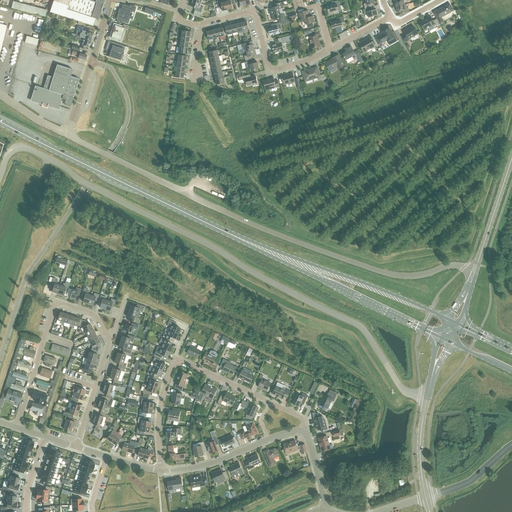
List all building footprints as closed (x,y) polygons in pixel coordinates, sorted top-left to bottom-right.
[(98,20),(103,5),(86,0),(53,0),(50,13),(78,21),(77,24),(84,26),(85,23),(93,26),(95,19),(98,20)] [(228,10),(226,2),(225,0),(223,0),(217,2),(219,8),(222,8),(223,11),(228,10)] [(226,2),(228,10),(233,8),(232,5),(235,4),(234,0),(230,0),(231,1),(226,2)] [(342,10),(341,6),(339,0),(332,2),(333,5),(327,7),(329,13),(329,15),(339,13),(339,11),(342,10)] [(374,0),(366,0),(366,3),(364,4),(365,9),(372,7),(371,4),(375,3),(374,0)] [(192,1),(191,6),(196,8),(195,10),(202,12),(203,7),(200,6),(201,4),(192,1)] [(45,17),(46,10),(13,2),(11,8),(45,17)] [(271,14),(280,12),(279,9),(283,8),(282,2),(274,4),(275,7),(270,8),(271,14)] [(134,12),(135,8),(136,8),(136,7),(130,5),(129,7),(122,4),(120,11),(119,11),(117,18),(116,18),(116,19),(120,20),(120,22),(128,24),(130,16),(129,16),(131,11),(134,12)] [(441,18),(454,11),(450,4),(434,12),(440,24),(444,22),(441,18)] [(405,5),(396,7),(397,12),(402,11),(403,14),(410,12),(408,7),(406,7),(405,5)] [(371,11),(370,8),(363,10),(365,15),(368,15),(369,18),(378,16),(376,9),(371,11)] [(310,17),(308,11),(299,13),(301,22),(305,21),(306,25),(307,24),(308,28),(314,26),(313,23),(315,22),(313,16),(310,17)] [(280,12),(271,14),(273,20),(278,19),(278,22),(286,20),(285,14),(281,15),(280,12)] [(342,23),(345,22),(343,16),(337,18),(337,21),(331,23),(333,29),(343,26),(342,23)] [(431,17),(420,23),(424,30),(425,32),(427,33),(428,32),(429,31),(428,28),(436,24),(437,26),(437,27),(440,25),(437,18),(433,21),(431,17)] [(280,22),(273,24),(274,27),(268,29),(270,35),(279,33),(278,29),(282,28),(280,22)] [(115,25),(111,37),(120,40),(124,29),(128,30),(129,26),(124,24),(122,28),(115,25)] [(76,32),(75,36),(76,36),(91,41),(92,36),(93,34),(89,33),(90,30),(83,28),(78,26),(77,27),(76,31),(76,32)] [(405,34),(402,36),(406,42),(409,40),(409,39),(418,34),(414,26),(408,30),(408,29),(404,31),(405,34)] [(390,45),(397,41),(390,28),(382,32),(384,35),(382,36),(382,35),(376,38),(380,44),(387,40),(390,45)] [(309,34),(309,37),(312,49),(320,47),(317,35),(313,36),(312,34),(312,33),(311,30),(304,32),(305,35),(309,34)] [(290,36),(282,38),(275,40),(276,43),(276,44),(272,45),(273,50),(273,49),(275,54),(278,53),(278,52),(284,51),(282,45),(295,41),(293,34),(290,35),(290,36)] [(84,39),(75,36),(74,39),(83,42),(81,48),(85,50),(86,47),(89,47),(91,41),(84,39)] [(374,45),(376,44),(374,41),(372,42),(370,38),(363,41),(363,40),(358,43),(363,53),(367,51),(368,52),(372,50),(371,48),(375,46),(374,45)] [(241,53),(247,52),(255,50),(253,45),(248,46),(248,43),(241,44),(243,50),(241,50),(241,53)] [(120,61),(124,49),(112,45),(109,57),(120,61)] [(359,62),(363,60),(358,50),(354,52),(351,47),(345,50),(347,53),(343,55),(346,60),(352,57),(353,57),(354,59),(357,58),(359,62)] [(78,58),(85,61),(87,55),(72,51),(69,50),(68,54),(71,55),(74,56),(75,55),(79,56),(78,58)] [(255,50),(247,52),(247,55),(244,56),(246,61),(252,59),(251,57),(256,55),(255,50)] [(331,60),(325,63),(329,71),(338,67),(340,65),(341,68),(345,66),(339,55),(338,55),(333,58),(331,59),(330,59),(331,60)] [(251,71),(259,69),(258,62),(255,63),(254,60),(244,62),(246,68),(250,67),(251,71)] [(71,97),(73,98),(79,79),(70,76),(72,70),(57,65),(53,77),(48,76),(44,88),(36,86),(32,100),(59,109),(62,99),(63,95),(70,97),(71,97)] [(318,80),(321,79),(320,77),(321,77),(317,67),(314,68),(314,69),(309,70),(308,69),(306,70),(306,71),(302,72),(306,82),(314,79),(317,78),(318,80)] [(284,85),(295,82),(293,73),(289,74),(289,75),(282,77),(284,85)] [(247,86),(258,83),(256,76),(249,78),(248,75),(239,77),(240,81),(246,79),(247,86)] [(276,88),(280,87),(278,80),(275,81),(274,78),(263,81),(265,90),(269,89),(269,88),(276,86),(276,88)] [(63,95),(62,99),(65,100),(64,104),(67,105),(67,106),(69,107),(70,106),(71,106),(73,98),(71,97),(70,97),(63,95)] [(67,260),(57,256),(56,261),(55,262),(65,266),(67,260)] [(57,294),(60,285),(57,284),(58,281),(55,281),(56,279),(53,278),(50,286),(53,287),(51,292),(57,294)] [(60,285),(57,294),(63,296),(65,291),(67,292),(70,283),(66,281),(65,284),(64,283),(63,286),(60,285)] [(69,298),(75,299),(76,295),(79,296),(81,289),(76,287),(75,290),(72,289),(69,298)] [(88,304),(91,295),(88,294),(89,291),(87,291),(87,289),(84,288),(82,296),(84,297),(83,302),(88,304)] [(91,295),(88,304),(93,305),(94,301),(97,301),(99,295),(94,293),(93,296),(91,295)] [(105,309),(108,301),(105,300),(106,297),(101,295),(99,302),(101,303),(100,308),(105,309)] [(108,301),(105,309),(110,311),(111,306),(114,307),(116,300),(111,299),(110,302),(108,301)] [(131,305),(129,311),(138,314),(139,311),(143,312),(145,306),(137,304),(136,307),(131,305)] [(138,314),(129,311),(127,317),(132,319),(131,322),(138,324),(139,318),(137,318),(138,314)] [(57,314),(56,318),(58,319),(56,323),(61,325),(61,324),(62,324),(65,314),(60,312),(59,315),(57,314)] [(65,314),(62,324),(63,324),(64,325),(64,323),(67,324),(67,323),(70,315),(65,314)] [(80,319),(75,317),(72,327),(74,328),(75,326),(77,327),(78,326),(81,327),(83,320),(80,319)] [(83,320),(81,327),(83,327),(83,328),(81,329),(83,333),(92,328),(90,323),(88,324),(86,321),(83,320)] [(169,330),(178,334),(180,328),(175,326),(176,323),(169,320),(167,325),(170,326),(169,330)] [(126,324),(124,330),(133,333),(134,330),(137,330),(138,325),(132,323),(131,326),(126,324)] [(92,328),(83,333),(84,335),(86,334),(88,337),(95,333),(92,328)] [(178,334),(169,330),(167,333),(165,332),(163,337),(169,340),(170,337),(175,339),(178,334)] [(89,339),(87,340),(88,342),(97,337),(95,333),(88,337),(89,339)] [(120,341),(129,344),(129,341),(133,342),(134,337),(128,334),(127,337),(122,336),(120,341)] [(97,337),(88,342),(89,344),(91,343),(92,346),(91,349),(98,351),(99,346),(98,343),(100,342),(97,337)] [(160,348),(169,352),(172,347),(167,344),(168,341),(161,338),(159,343),(162,345),(160,348)] [(227,345),(227,346),(233,349),(236,342),(233,340),(230,339),(227,345)] [(20,342),(19,341),(15,353),(16,353),(22,355),(23,355),(25,347),(24,347),(25,343),(20,342)] [(129,344),(120,341),(118,346),(123,348),(122,351),(123,351),(129,353),(130,353),(131,354),(133,345),(129,344)] [(197,358),(201,350),(201,351),(203,348),(198,346),(197,349),(191,346),(192,343),(189,341),(185,349),(188,351),(187,354),(191,355),(197,358)] [(169,352),(160,348),(158,347),(156,350),(154,355),(161,358),(162,355),(167,357),(169,352)] [(23,355),(33,358),(34,352),(25,349),(23,355)] [(98,351),(91,349),(90,352),(89,352),(89,355),(86,354),(86,356),(96,359),(97,354),(98,351)] [(209,353),(206,352),(202,361),(206,362),(213,365),(218,354),(216,353),(217,352),(213,350),(213,351),(211,350),(209,353)] [(118,352),(116,357),(124,360),(126,355),(129,356),(130,353),(129,353),(123,351),(122,354),(118,352)] [(13,359),(12,364),(15,365),(16,360),(17,357),(21,358),(22,355),(16,353),(13,359)] [(55,358),(45,355),(43,362),(53,365),(55,358)] [(86,356),(85,358),(86,359),(86,362),(94,364),(96,359),(86,356)] [(124,360),(116,357),(114,363),(119,364),(118,367),(125,369),(127,364),(123,363),(124,360)] [(153,366),(162,371),(164,365),(159,363),(161,360),(154,357),(152,362),(154,363),(153,366)] [(223,369),(223,370),(226,372),(227,372),(233,375),(236,367),(230,364),(231,362),(224,359),(220,367),(223,369)] [(61,367),(63,362),(60,361),(58,366),(57,369),(54,368),(53,371),(56,372),(59,373),(61,367)] [(83,364),(82,366),(92,369),(94,364),(86,362),(83,361),(82,364),(83,364)] [(82,366),(82,368),(84,369),(83,372),(85,372),(84,374),(86,375),(87,373),(91,374),(92,369),(82,366)] [(162,371),(153,366),(151,370),(149,369),(147,374),(153,376),(154,374),(159,376),(162,371)] [(125,369),(118,367),(117,370),(113,368),(111,373),(119,376),(121,371),(124,372),(125,369)] [(51,371),(41,368),(39,375),(49,378),(51,371)] [(242,370),(238,378),(242,379),(248,382),(251,383),(254,376),(252,375),(254,372),(250,370),(248,373),(242,370)] [(181,371),(175,384),(184,387),(186,384),(184,383),(188,374),(184,373),(184,372),(183,372),(181,371)] [(12,376),(26,380),(27,377),(13,372),(12,376)] [(111,373),(109,378),(114,380),(113,382),(119,384),(120,384),(121,381),(118,380),(119,376),(111,373)] [(263,376),(261,374),(258,380),(260,382),(258,387),(261,389),(262,388),(267,391),(271,383),(262,379),(263,376)] [(148,385),(157,388),(159,383),(154,381),(155,378),(148,376),(146,382),(149,382),(148,385)] [(49,384),(36,380),(35,385),(47,389),(49,384)] [(106,383),(104,388),(112,390),(113,385),(118,387),(119,384),(113,382),(112,385),(106,383)] [(276,386),(272,394),(277,396),(277,397),(279,398),(279,397),(283,399),(284,397),(287,399),(291,392),(285,389),(282,388),(283,385),(278,382),(276,386)] [(11,383),(9,387),(23,391),(24,387),(11,383)] [(84,395),(86,390),(82,389),(83,386),(76,384),(76,386),(74,386),(73,391),(76,392),(84,395)] [(216,395),(215,394),(217,390),(213,388),(212,389),(211,388),(212,386),(209,384),(208,386),(205,384),(204,387),(202,386),(200,390),(199,390),(196,396),(195,400),(201,402),(204,395),(207,397),(207,396),(213,399),(214,395),(216,395)] [(144,387),(143,393),(149,395),(150,392),(155,394),(157,388),(148,385),(147,388),(144,387)] [(112,390),(104,388),(102,393),(106,394),(106,397),(111,399),(112,396),(110,395),(112,390)] [(20,394),(8,390),(6,397),(18,401),(20,394)] [(46,395),(33,391),(31,398),(36,399),(35,402),(39,404),(40,400),(44,401),(46,395)] [(72,397),(71,400),(78,402),(79,399),(82,400),(84,395),(76,392),(74,397),(72,397)] [(173,396),(172,404),(180,405),(181,398),(182,398),(183,394),(173,392),(172,396),(173,396)] [(222,395),(218,402),(221,404),(223,401),(227,403),(233,405),(236,398),(230,395),(230,394),(227,393),(225,396),(222,395)] [(295,397),(292,403),(295,404),(295,405),(299,407),(301,401),(305,403),(308,396),(303,393),(301,396),(295,393),(294,394),(293,396),(293,397),(295,397)] [(319,405),(320,405),(319,407),(320,408),(320,409),(324,411),(325,410),(327,411),(328,409),(332,401),(334,401),(336,396),(328,393),(327,396),(325,395),(322,401),(321,400),(319,405)] [(111,399),(106,397),(105,400),(101,398),(99,403),(107,406),(111,407),(113,399),(111,399)] [(143,407),(153,409),(154,403),(148,402),(149,400),(142,398),(141,404),(144,405),(143,407)] [(78,402),(71,400),(71,401),(70,401),(68,408),(70,408),(79,411),(81,406),(77,405),(78,402)] [(252,420),(254,417),(254,418),(256,414),(255,414),(258,408),(250,403),(249,406),(246,404),(247,402),(243,400),(240,406),(244,407),(245,407),(247,408),(248,408),(248,410),(246,414),(247,414),(246,419),(252,420)] [(42,406),(31,403),(29,409),(35,411),(34,414),(37,415),(38,412),(40,413),(42,406)] [(107,406),(99,403),(97,408),(101,410),(101,412),(106,414),(107,412),(105,411),(107,406)] [(153,409),(143,407),(143,410),(140,409),(139,415),(146,416),(146,413),(152,414),(153,409)] [(79,411),(70,408),(70,411),(68,411),(67,413),(64,412),(63,415),(73,418),(73,415),(77,416),(79,411)] [(169,412),(168,420),(178,422),(180,411),(175,410),(174,413),(169,412)] [(41,417),(39,423),(43,424),(44,422),(45,422),(45,419),(47,413),(44,412),(42,418),(41,418),(41,417)] [(96,414),(94,419),(102,421),(103,417),(105,417),(106,417),(106,416),(106,415),(106,414),(101,412),(100,415),(96,414)] [(315,413),(313,413),(314,418),(313,419),(315,423),(316,424),(317,430),(318,430),(320,430),(320,431),(321,431),(322,431),(328,429),(325,420),(323,419),(323,416),(320,417),(319,417),(319,413),(315,414),(315,413)] [(140,426),(150,427),(151,422),(145,421),(146,418),(139,417),(138,423),(141,423),(140,426)] [(63,429),(71,431),(73,425),(74,425),(75,422),(66,419),(63,429)] [(102,421),(94,419),(92,424),(96,425),(95,427),(94,430),(99,433),(100,431),(99,430),(100,426),(103,427),(104,426),(105,423),(102,421)] [(244,431),(239,433),(240,434),(242,439),(250,436),(258,433),(256,428),(255,429),(254,427),(255,427),(253,422),(253,421),(245,421),(246,425),(245,425),(248,431),(245,432),(244,431)] [(150,427),(140,426),(140,428),(137,428),(136,434),(143,435),(144,432),(149,433),(150,427)] [(167,432),(166,438),(178,438),(178,435),(181,435),(182,429),(175,428),(175,432),(167,432)] [(111,442),(117,433),(113,430),(110,429),(106,434),(108,436),(106,439),(111,442)] [(342,429),(332,431),(334,437),(344,435),(342,429)] [(210,432),(213,439),(210,441),(211,442),(207,444),(210,453),(218,450),(216,446),(219,444),(216,436),(214,431),(210,432)] [(117,433),(111,442),(115,445),(117,443),(119,445),(123,438),(121,437),(122,436),(117,433)] [(222,440),(225,447),(232,444),(235,443),(232,435),(222,440)] [(319,438),(322,452),(330,449),(327,436),(319,438)] [(23,438),(22,444),(32,447),(33,446),(34,443),(33,443),(34,441),(29,440),(23,438)] [(123,438),(119,445),(123,446),(122,450),(127,451),(129,444),(124,442),(125,439),(123,438)] [(138,444),(136,451),(138,452),(137,456),(143,457),(145,449),(140,448),(141,445),(143,439),(140,438),(138,443),(138,444)] [(285,450),(286,452),(295,450),(295,451),(301,449),(302,454),(307,453),(305,444),(300,445),(300,446),(297,447),(295,440),(283,444),(284,447),(283,449),(285,450)] [(129,444),(127,451),(132,453),(133,450),(136,451),(138,444),(138,443),(135,442),(133,442),(130,441),(129,444)] [(199,447),(194,449),(195,454),(195,455),(195,456),(196,457),(197,457),(198,457),(199,456),(203,455),(203,452),(206,451),(204,442),(198,443),(199,447)] [(20,448),(20,449),(30,452),(31,451),(32,447),(22,444),(21,444),(20,448)] [(187,454),(184,454),(176,455),(176,453),(177,453),(177,448),(175,448),(175,445),(173,445),(171,446),(168,446),(169,455),(171,455),(171,459),(175,459),(175,460),(185,459),(185,457),(187,457),(187,454)] [(145,449),(143,457),(148,459),(148,456),(151,457),(153,452),(153,450),(151,449),(151,448),(148,447),(147,450),(145,449)] [(264,452),(270,467),(276,465),(275,461),(273,462),(272,459),(279,456),(275,448),(269,451),(269,449),(264,452)] [(20,449),(18,454),(29,457),(30,454),(30,452),(20,449)] [(59,457),(61,452),(55,450),(51,449),(50,450),(48,454),(59,458),(59,457)] [(18,455),(17,459),(27,462),(28,460),(29,457),(18,454),(18,455)] [(58,463),(59,458),(48,454),(48,455),(47,458),(48,458),(47,459),(58,463)] [(246,463),(249,469),(254,467),(254,465),(261,462),(257,454),(248,459),(249,462),(246,463)] [(17,459),(15,464),(26,468),(27,464),(27,462),(17,459)] [(57,466),(58,463),(47,459),(47,461),(46,464),(45,464),(56,468),(57,466)] [(94,465),(94,464),(94,463),(89,461),(84,459),(82,465),(93,468),(94,465)] [(229,467),(233,475),(243,471),(239,463),(236,464),(229,467)] [(15,464),(13,469),(19,471),(24,473),(24,471),(25,471),(26,468),(15,464)] [(54,473),(56,468),(45,464),(45,465),(46,465),(45,466),(44,470),(54,473)] [(93,468),(82,465),(81,470),(91,473),(91,472),(92,472),(93,468)] [(53,478),(54,473),(44,470),(44,471),(43,471),(42,475),(53,478)] [(91,473),(81,470),(79,475),(90,478),(89,478),(90,477),(91,473)] [(211,473),(215,482),(220,480),(220,479),(222,480),(223,483),(229,480),(226,471),(223,473),(221,470),(216,473),(215,472),(211,473)] [(8,472),(7,476),(9,476),(8,482),(20,485),(20,483),(21,480),(20,480),(20,478),(16,477),(13,477),(14,475),(14,474),(10,473),(8,472)] [(369,474),(362,476),(365,483),(372,481),(369,474)] [(42,475),(41,478),(41,479),(41,480),(51,483),(54,484),(56,479),(53,478),(42,475)] [(77,480),(88,484),(89,479),(90,478),(79,475),(77,480)] [(191,484),(192,487),(200,486),(208,485),(207,478),(202,479),(201,476),(196,477),(190,478),(191,481),(191,482),(191,483),(191,484)] [(168,482),(169,492),(174,491),(173,489),(183,487),(181,478),(176,478),(176,480),(168,482)] [(87,485),(88,484),(77,480),(76,485),(87,489),(88,485),(87,485)] [(3,486),(2,489),(6,490),(10,491),(10,490),(10,489),(10,488),(11,488),(13,489),(17,490),(18,490),(18,489),(19,489),(19,487),(20,485),(8,482),(7,487),(3,486)] [(87,489),(76,485),(74,491),(79,492),(84,494),(85,493),(87,489)] [(37,490),(37,495),(49,496),(50,491),(51,491),(51,490),(52,488),(49,487),(46,486),(45,488),(45,490),(41,490),(38,489),(38,490),(37,490)] [(3,492),(3,495),(5,495),(5,501),(17,502),(18,498),(17,498),(17,496),(12,496),(9,496),(10,494),(10,493),(3,492)] [(37,495),(36,499),(37,499),(37,500),(41,501),(43,501),(43,504),(43,505),(48,505),(49,505),(49,503),(49,502),(48,502),(49,497),(49,496),(37,495)] [(1,509),(1,510),(5,510),(9,511),(9,509),(9,508),(12,508),(16,508),(16,506),(17,506),(17,502),(5,501),(5,507),(1,507),(1,509)]
